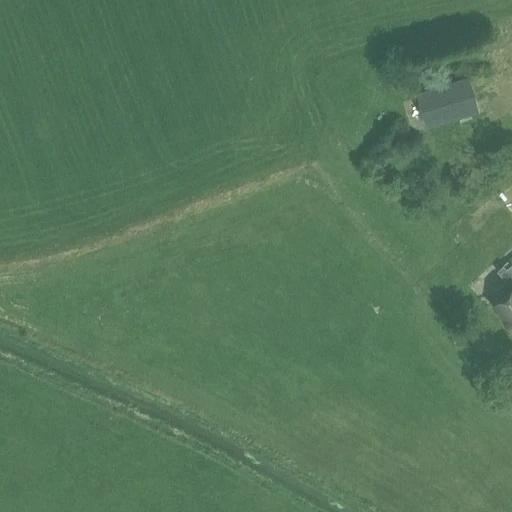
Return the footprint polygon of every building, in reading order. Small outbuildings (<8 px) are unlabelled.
[(397,67),(420,65),(419,41),(395,43),(397,67)] [(469,74),(484,74),(484,57),(469,57),(469,74)] [(418,93),(428,128),(480,112),(470,77),(418,93)] [(460,226),(468,236),(486,222),(478,212),(460,226)] [(511,257),(499,270),(507,280),(497,288),(504,296),(495,303),(496,303),(493,306),(511,326),(511,257)]
